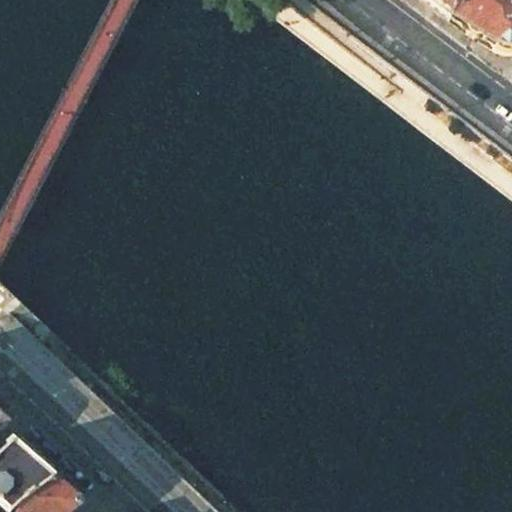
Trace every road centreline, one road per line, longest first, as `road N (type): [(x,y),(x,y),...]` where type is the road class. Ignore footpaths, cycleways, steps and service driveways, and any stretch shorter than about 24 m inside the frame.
road 1 (primary): [(363,0),(511,111)]
road 2 (primary): [(118,483),(0,372)]
